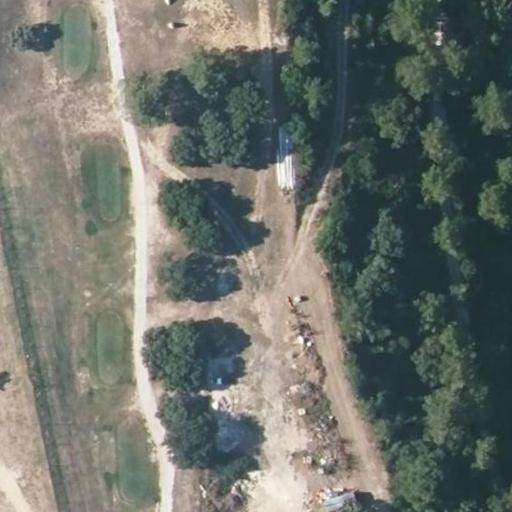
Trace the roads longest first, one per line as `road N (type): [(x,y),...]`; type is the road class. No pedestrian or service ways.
road 1 (track): [(264,0),(275,152),(343,407),(385,511)]
road 2 (track): [(167,511),(169,471),(144,382),(145,240),(132,130)]
